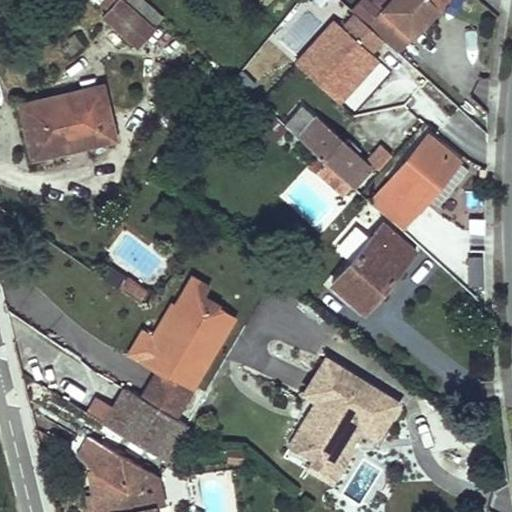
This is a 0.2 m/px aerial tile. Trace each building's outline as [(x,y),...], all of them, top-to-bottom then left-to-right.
[(107,10),(102,16),(136,47),(153,28),(124,2),(121,0),(104,0),(101,4),(107,10)] [(141,0),(125,0),(124,2),(153,28),(162,19),(141,0)] [(398,53),(438,7),(439,0),(394,0),(384,12),(370,28),(384,40),(398,53)] [(394,0),(376,0),(374,2),(384,12),(394,0)] [(372,53),(384,40),(370,28),(356,15),(344,27),(337,21),(296,65),(339,103),(378,60),(372,53)] [(217,78),(206,68),(192,84),(203,94),(217,78)] [(102,86),(90,89),(95,108),(106,106),(102,86)] [(114,138),(106,106),(95,109),(95,108),(90,89),(40,102),(43,114),(24,119),(34,158),(114,138)] [(24,119),(43,114),(40,102),(21,107),(24,119)] [(347,145),(313,115),(295,134),(327,163),(343,178),(337,185),(346,194),(367,170),(353,157),(344,149),(343,149),(347,145)] [(469,171),(431,136),(389,184),(418,210),(429,198),(439,207),(469,171)] [(356,154),(347,145),(344,149),(353,157),(356,154)] [(343,178),(327,163),(320,171),(337,185),(343,178)] [(414,252),(383,226),(333,283),(365,311),(414,252)] [(210,285),(187,273),(152,335),(140,328),(125,354),(194,393),(237,318),(219,308),(220,304),(204,295),(210,285)] [(141,303),(149,291),(131,278),(123,290),(141,303)] [(300,394),(312,401),(286,444),(315,462),(321,466),(331,463),(353,445),(340,438),(349,424),(362,432),(380,442),(404,402),(325,353),(300,394)] [(84,414),(164,460),(183,427),(172,421),(189,393),(154,372),(140,397),(121,386),(110,404),(95,395),(84,414)] [(353,445),(362,432),(349,424),(340,438),(353,445)] [(92,495),(92,498),(101,499),(101,511),(159,511),(158,498),(157,477),(90,440),(80,457),(90,463),(92,495)] [(332,483),(353,445),(331,463),(321,466),(315,462),(310,471),(332,483)] [(92,495),(86,496),(87,511),(101,511),(101,499),(92,498),(92,495)]
